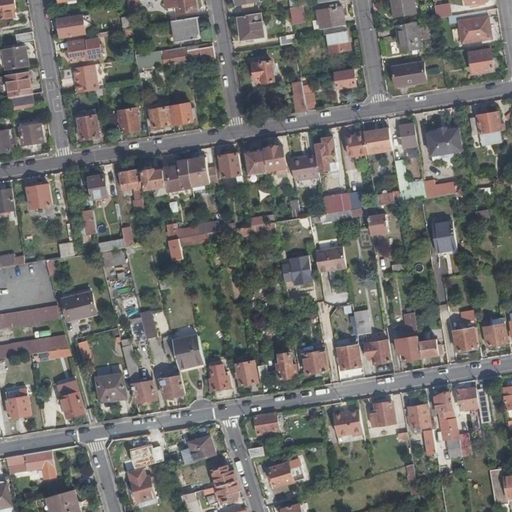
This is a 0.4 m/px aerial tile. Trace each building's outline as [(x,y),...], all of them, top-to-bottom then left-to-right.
[(0,0),(0,18),(14,16),(12,8),(16,7),(15,0),(0,0)] [(197,10),(195,0),(165,0),(166,7),(177,6),(178,13),(197,10)] [(413,0),(391,0),(395,17),(416,14),(413,0)] [(435,4),(437,18),(448,17),(454,15),(452,2),(435,4)] [(290,8),(293,24),(298,24),(305,22),(302,6),(290,8)] [(323,29),(346,25),(343,8),(318,11),(321,29),(323,29)] [(454,15),(448,17),(449,23),(460,22),(464,43),(483,40),(491,38),(492,38),(488,10),(454,15)] [(261,13),(247,15),(247,16),(238,18),(241,41),(250,40),(265,37),(261,13)] [(62,38),(87,33),(84,15),(59,20),(62,38)] [(201,38),(197,17),(174,20),(178,42),(201,38)] [(417,22),(396,25),(401,53),(422,49),(417,22)] [(347,31),(346,25),(323,29),(324,35),(328,34),(347,31)] [(350,50),(347,31),(328,34),(331,54),(350,50)] [(280,36),(282,44),(296,42),(296,40),(295,34),(294,34),(280,36)] [(21,41),(20,41),(20,43),(20,45),(13,47),(4,48),(7,62),(8,69),(29,66),(28,61),(26,47),(36,46),(34,39),(21,41)] [(88,39),(69,42),(73,62),(102,57),(99,39),(89,41),(88,39)] [(200,60),(216,58),(214,42),(189,46),(191,58),(199,57),(200,60)] [(128,56),(136,55),(134,43),(126,44),(128,56)] [(162,50),(164,62),(189,58),(187,46),(162,50)] [(481,48),(481,51),(471,53),(474,74),(495,70),(494,59),(496,59),(495,52),(492,52),(492,49),(487,50),(486,48),(481,48)] [(136,57),(138,66),(147,65),(147,58),(158,56),(157,51),(136,55),(136,57)] [(263,79),(263,83),(275,81),(272,61),(253,64),(256,80),(263,79)] [(393,68),(396,87),(427,82),(424,63),(393,68)] [(74,68),(77,93),(97,90),(100,89),(95,64),(74,68)] [(338,89),(357,85),(354,70),(336,73),(338,89)] [(11,97),(33,93),(30,72),(7,76),(10,89),(10,95),(9,95),(10,97),(11,97)] [(10,89),(7,76),(0,76),(0,91),(2,90),(10,89)] [(295,96),(297,113),(307,111),(304,95),(303,86),(303,82),(294,83),(296,95),(295,96)] [(35,105),(33,93),(11,97),(10,97),(10,101),(12,108),(35,105)] [(304,95),(307,111),(316,110),(313,93),(310,94),(304,95)] [(191,103),(173,106),(175,124),(194,121),(191,103)] [(173,124),(170,107),(152,109),(154,127),(173,124)] [(141,130),(137,108),(120,110),(123,132),(141,130)] [(502,130),(499,112),(477,115),(478,117),(470,118),(473,133),(480,132),(482,144),(500,141),(498,130),(502,130)] [(79,115),(82,139),(100,136),(97,115),(88,117),(88,113),(79,115)] [(21,122),(24,144),(44,141),(42,123),(35,124),(34,120),(21,122)] [(419,145),(415,124),(399,127),(401,137),(398,137),(399,143),(403,143),(403,147),(419,145)] [(11,143),(17,142),(15,128),(6,130),(0,131),(0,152),(12,150),(11,143)] [(394,149),(390,128),(365,132),(368,152),(368,153),(394,149)] [(460,128),(450,130),(448,132),(442,133),(440,131),(429,133),(433,156),(442,155),(443,158),(447,160),(453,159),(455,156),(455,153),(463,152),(460,128)] [(365,132),(365,131),(355,133),(355,136),(346,137),(349,155),(368,152),(365,132)] [(324,141),(324,146),(317,147),(321,173),(338,170),(334,139),(324,141)] [(267,149),(264,149),(268,171),(277,169),(278,174),(288,173),(283,146),(273,148),(272,145),(268,146),(267,149)] [(268,171),(264,149),(245,152),(248,175),(268,172),(268,171)] [(244,182),(239,153),(220,156),(223,178),(237,176),(238,183),(244,182)] [(320,177),(317,156),(292,159),(295,181),(320,177)] [(218,182),(215,165),(206,166),(205,157),(189,159),(193,186),(218,182)] [(396,161),(395,158),(385,160),(387,170),(390,170),(392,185),(395,185),(396,193),(375,196),(377,206),(397,203),(402,202),(401,194),(398,179),(396,161)] [(193,186),(189,159),(178,161),(180,168),(176,169),(175,167),(165,169),(165,170),(167,185),(168,190),(193,186)] [(401,160),(396,161),(398,179),(404,178),(401,160)] [(167,185),(165,170),(156,171),(155,167),(154,167),(152,166),(147,167),(146,168),(145,170),(143,170),(146,189),(167,185)] [(144,208),(139,170),(120,173),(122,190),(135,188),(136,199),(134,199),(135,209),(144,208)] [(106,175),(88,177),(91,195),(92,199),(109,196),(106,175)] [(455,193),(457,193),(455,183),(435,186),(434,180),(424,182),(426,190),(427,198),(455,193)] [(28,187),(31,208),(53,204),(50,184),(28,187)] [(13,189),(0,190),(0,211),(5,211),(5,214),(12,213),(11,210),(16,210),(13,189)] [(422,199),(427,198),(426,190),(401,194),(402,202),(422,199)] [(370,192),(349,195),(351,210),(367,208),(372,207),(370,192)] [(338,212),(350,210),(348,194),(324,198),(326,214),(338,212)] [(92,199),(91,195),(83,196),(85,211),(84,211),(86,226),(76,228),(77,236),(81,235),(82,241),(91,240),(91,233),(98,232),(92,199)] [(301,218),(298,201),(291,201),(293,220),(301,218)] [(70,222),(67,204),(59,205),(62,223),(70,222)] [(367,208),(351,210),(350,210),(338,212),(339,220),(368,215),(367,208)] [(477,223),(490,221),(489,210),(475,212),(477,223)] [(339,220),(338,212),(326,214),(320,215),(322,222),(339,220)] [(386,214),(369,217),(372,234),(389,231),(386,214)] [(276,222),(275,215),(250,219),(251,227),(255,226),(275,223),(276,222)] [(301,218),(293,220),(287,221),(290,235),(313,231),(310,217),(301,218)] [(447,250),(457,248),(453,222),(433,225),(437,248),(446,246),(447,250)] [(175,233),(174,224),(167,225),(170,240),(176,239),(175,233)] [(226,231),(225,225),(200,229),(201,235),(207,234),(226,231)] [(255,226),(251,227),(234,230),(235,237),(256,233),(255,226)] [(130,228),(123,229),(125,239),(126,247),(134,246),(130,228)] [(201,235),(200,229),(175,233),(176,239),(180,238),(201,235)] [(231,230),(226,231),(207,234),(208,241),(214,240),(235,237),(234,230),(231,230)] [(207,234),(201,235),(180,238),(182,246),(208,241),(207,234)] [(184,259),(182,246),(180,238),(176,239),(170,240),(174,260),(184,259)] [(126,247),(125,239),(99,244),(100,251),(125,247),(126,247)] [(74,242),(60,244),(63,258),(76,256),(74,242)] [(347,269),(343,248),(317,252),(320,273),(330,271),(330,269),(335,269),(335,271),(347,269)] [(312,256),(283,261),(287,283),(296,281),(297,286),(317,283),(312,256)] [(26,264),(25,258),(4,261),(0,262),(1,268),(26,264)] [(55,259),(46,261),(50,275),(59,273),(55,259)] [(64,299),(69,319),(97,312),(92,292),(64,299)] [(126,297),(130,317),(138,316),(133,296),(126,297)] [(0,327),(61,318),(58,305),(0,314),(0,327)] [(354,313),(358,336),(372,334),(368,310),(354,313)] [(147,339),(158,338),(156,312),(144,313),(147,339)] [(420,343),(415,313),(407,314),(410,331),(405,332),(407,338),(398,340),(400,354),(404,354),(405,360),(423,358),(420,343)] [(476,321),(475,313),(462,315),(464,323),(470,322),(476,321)] [(132,318),(137,341),(147,339),(143,316),(132,318)] [(509,344),(505,325),(493,327),(485,328),(488,347),(509,344)] [(458,352),(478,348),(475,328),(471,329),(455,332),(458,352)] [(0,345),(0,358),(32,353),(55,350),(70,348),(66,335),(0,345)] [(174,343),(173,337),(159,340),(160,346),(155,347),(157,360),(166,359),(165,355),(171,354),(173,361),(178,360),(174,343)] [(174,343),(178,360),(180,368),(205,363),(202,344),(200,337),(174,343)] [(420,343),(423,358),(440,355),(438,340),(420,343)] [(375,364),(393,361),(389,341),(372,343),(375,364)] [(123,347),(137,402),(158,399),(153,381),(136,384),(135,382),(130,363),(135,362),(131,346),(123,347)] [(339,349),(342,370),(362,366),(358,346),(339,349)] [(307,374),(329,371),(326,351),(304,354),(307,374)] [(278,368),(280,379),(299,376),(296,365),(293,365),(291,354),(280,355),(282,367),(278,368)] [(259,383),(255,361),(237,364),(241,386),(259,383)] [(130,363),(135,382),(140,381),(135,362),(130,363)] [(181,372),(206,366),(205,363),(180,368),(181,372)] [(211,379),(213,390),(231,387),(229,376),(226,376),(224,365),(212,367),(214,378),(211,379)] [(258,366),(260,382),(269,380),(266,365),(258,366)] [(165,398),(186,394),(182,373),(179,374),(179,377),(161,380),(165,398)] [(98,378),(102,402),(127,398),(123,375),(98,378)] [(478,391),(477,387),(459,391),(462,410),(480,407),(478,391)] [(478,391),(480,407),(481,414),(483,423),(492,422),(486,390),(478,391)] [(63,396),(67,417),(85,412),(80,392),(63,396)] [(404,406),(402,392),(395,394),(396,407),(404,406)] [(460,436),(456,409),(454,409),(451,393),(436,395),(439,412),(440,412),(443,431),(446,431),(447,440),(460,438),(460,436)] [(32,415),(29,396),(8,400),(11,418),(32,415)] [(376,404),(378,415),(379,426),(396,423),(393,402),(376,404)] [(437,452),(433,426),(431,426),(428,405),(410,408),(414,429),(428,426),(429,431),(425,431),(428,453),(437,452)] [(323,412),(323,406),(300,409),(302,416),(323,412)] [(363,434),(359,410),(334,414),(338,436),(352,434),(352,436),(363,434)] [(280,432),(277,413),(256,417),(260,435),(280,432)] [(483,423),(481,414),(476,414),(480,437),(485,437),(483,423)] [(379,426),(378,415),(371,415),(373,426),(379,426)] [(375,435),(401,433),(400,427),(375,428),(375,435)] [(460,436),(460,438),(460,439),(462,448),(469,447),(467,435),(460,436)] [(204,459),(218,455),(211,436),(190,442),(196,461),(204,459)] [(108,447),(108,449),(131,446),(130,437),(113,440),(108,447)] [(462,448),(460,439),(447,440),(450,458),(463,456),(462,448)] [(251,457),(264,455),(263,447),(249,449),(251,457)] [(56,477),(51,450),(8,457),(9,466),(27,463),(28,471),(43,468),(44,478),(56,477)] [(196,461),(192,462),(195,471),(206,468),(204,459),(196,461)] [(269,468),(275,487),(301,480),(294,461),(269,468)] [(9,466),(11,474),(28,471),(27,463),(9,466)] [(419,496),(414,464),(407,466),(413,497),(419,496)] [(238,480),(235,470),(230,472),(228,466),(214,470),(218,486),(238,480)] [(511,496),(511,475),(507,476),(506,468),(490,470),(496,505),(509,504),(509,497),(511,496)] [(130,473),(138,502),(156,497),(150,476),(147,478),(144,469),(130,473)] [(238,480),(218,486),(203,490),(205,494),(219,490),(223,501),(238,496),(236,491),(241,490),(238,480)] [(0,484),(0,508),(13,506),(7,483),(0,484)] [(79,502),(75,489),(48,497),(51,511),(81,511),(80,508),(79,502)] [(181,496),(185,511),(200,511),(195,492),(181,496)] [(156,497),(138,502),(140,508),(157,503),(156,497)]
